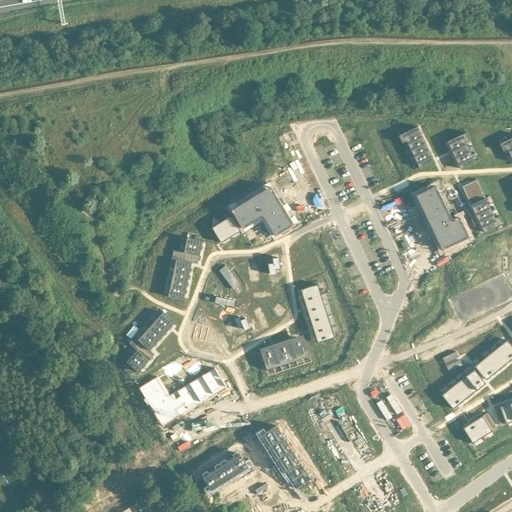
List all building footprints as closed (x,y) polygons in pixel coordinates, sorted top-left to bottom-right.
[(417,126),(398,135),(402,142),(406,140),(419,167),(433,160),(417,126)] [(466,132),(447,141),(460,168),(475,161),(465,141),(469,139),(466,132)] [(511,136),(499,143),(503,150),(507,148),(511,158),(511,136)] [(476,179),(462,186),(484,232),(503,223),(499,215),(495,217),(476,179)] [(436,185),(415,194),(442,250),(469,236),(459,216),(452,219),(436,185)] [(271,186),(231,210),(243,229),(263,217),(275,236),(294,224),(271,186)] [(231,216),(222,222),(231,237),(241,231),(231,216)] [(222,222),(212,228),(221,243),(231,237),(222,222)] [(187,237),(185,245),(201,248),(203,241),(187,237)] [(185,245),(184,252),(199,256),(201,248),(185,245)] [(173,250),(171,258),(176,259),(191,263),(198,264),(199,256),(184,252),(173,250)] [(273,263),(268,264),(270,274),(275,273),(274,268),(280,267),(278,257),(273,258),(273,263)] [(176,259),(174,267),(190,270),(191,263),(176,259)] [(253,260),(246,260),(248,276),(255,275),(253,260)] [(226,266),(219,272),(231,287),(237,282),(226,267),(226,266)] [(174,267),(172,274),(188,277),(190,270),(174,267)] [(172,274),(171,281),(187,285),(188,277),(172,274)] [(171,281),(169,288),(185,292),(187,285),(171,281)] [(260,283),(258,299),(267,300),(268,284),(260,283)] [(317,283),(300,289),(304,299),(321,294),(317,283)] [(169,288),(168,296),(183,299),(185,292),(169,288)] [(321,294),(304,299),(307,310),(324,304),(321,294)] [(216,295),(214,302),(234,306),(235,300),(216,295)] [(278,296),(277,312),(285,313),(286,297),(278,296)] [(324,304),(307,310),(311,321),(328,315),(324,304)] [(163,311),(158,316),(170,327),(175,322),(163,311)] [(266,313),(256,317),(261,327),(270,322),(266,313)] [(328,315),(311,321),(314,331),(331,326),(328,315)] [(158,316),(153,322),(165,333),(170,327),(158,316)] [(239,316),(234,318),(238,328),(243,326),(244,329),(249,327),(245,317),(240,320),(239,316)] [(153,322),(148,328),(160,338),(165,333),(153,322)] [(196,323),(192,338),(205,341),(209,327),(196,323)] [(331,326),(314,331),(317,342),(334,336),(331,326)] [(148,328),(143,333),(155,344),(160,338),(148,328)] [(229,331),(219,334),(223,348),(233,345),(229,331)] [(143,333),(138,339),(150,349),(155,344),(143,333)] [(135,336),(129,342),(137,349),(149,360),(154,354),(150,349),(138,339),(135,336)] [(275,350),(261,354),(266,369),(310,355),(305,340),(291,344),(289,338),(273,344),(275,350)] [(511,345),(507,339),(499,346),(510,360),(511,357),(511,345)] [(499,346),(490,352),(502,366),(510,360),(499,346)] [(137,349),(132,355),(143,366),(149,360),(137,349)] [(490,352),(482,359),(494,373),(502,366),(490,352)] [(132,355),(126,361),(138,371),(143,366),(132,355)] [(482,359),(474,365),(486,379),(494,373),(482,359)] [(158,376),(139,387),(162,426),(227,386),(215,367),(170,394),(158,376)] [(474,368),(466,375),(477,389),(485,382),(474,368)] [(466,375),(458,381),(469,395),(477,389),(466,375)] [(458,381),(450,388),(461,402),(469,395),(458,381)] [(450,388),(442,394),(453,408),(461,402),(450,388)] [(511,409),(510,403),(500,406),(501,411),(503,415),(504,419),(506,423),(511,420),(511,409)] [(482,415),(473,421),(482,436),(492,430),(489,426),(487,422),(485,419),(482,415)] [(473,421),(463,427),(472,442),(482,436),(473,421)] [(276,425),(261,435),(268,447),(282,438),(278,433),(281,431),(276,425)] [(282,438),(268,447),(276,459),(289,451),(286,445),(288,444),(284,437),(282,438)] [(249,440),(244,443),(252,456),(258,453),(249,440)] [(242,444),(237,448),(245,461),(250,457),(242,444)] [(289,451),(276,459),(284,472),(287,470),(286,470),(297,463),(294,457),(296,456),(292,449),(289,451)] [(237,464),(231,467),(235,474),(241,470),(248,466),(240,453),(233,457),(237,464)] [(233,457),(221,464),(229,478),(235,474),(231,467),(237,464),(233,457)] [(297,463),(286,470),(287,470),(291,477),(297,472),(300,477),(307,472),(300,461),(297,463)] [(219,475),(213,478),(218,485),(229,478),(221,464),(215,468),(219,475)] [(215,468),(202,476),(211,489),(218,485),(213,478),(219,475),(215,468)] [(297,472),(291,477),(298,488),(312,480),(307,472),(300,477),(297,472)] [(314,479),(301,487),(305,492),(316,485),(318,487),(306,494),(309,499),(322,491),(314,479)] [(232,491),(227,494),(237,511),(242,507),(232,491)] [(225,496),(219,499),(227,511),(234,511),(235,511),(225,496)]
